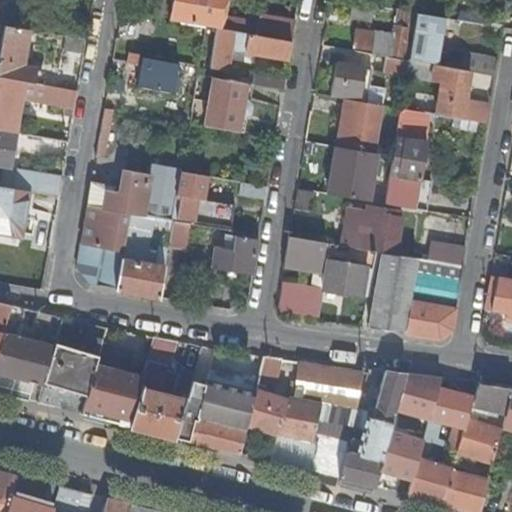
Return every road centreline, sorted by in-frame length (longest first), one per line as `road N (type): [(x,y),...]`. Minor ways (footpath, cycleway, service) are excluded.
road 1 (residential): [(256,341),(309,3)]
road 2 (residential): [(510,40),(460,362)]
road 3 (secondary): [(312,511),(0,436)]
road 4 (residential): [(56,307),(103,0)]
road 5 (residential): [(460,362),(256,341)]
road 6 (residential): [(256,341),(56,307)]
